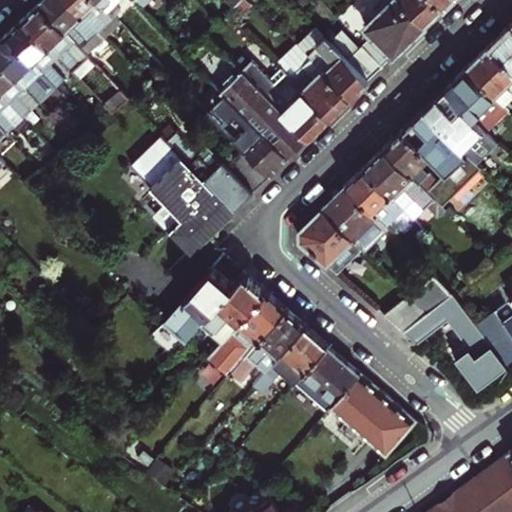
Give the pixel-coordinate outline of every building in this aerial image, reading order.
[(99,32),(68,0),(43,0),(40,3),(83,48),(99,32)] [(68,0),(99,32),(115,17),(97,0),(68,0)] [(134,0),(133,0),(97,0),(115,17),(162,65),(176,52),(182,58),(186,54),(134,0)] [(426,26),(400,0),(395,0),(365,28),(373,37),(363,47),(382,67),(404,47),(426,26)] [(444,9),(434,0),(400,0),(426,26),(434,18),(444,9)] [(434,0),(444,9),(452,0),(434,0)] [(83,48),(40,3),(33,10),(24,19),(66,64),(83,48)] [(66,64),(24,19),(18,24),(8,33),(50,78),(66,64)] [(216,35),(223,43),(237,30),(229,22),(216,35)] [(367,82),(347,61),(315,27),(296,45),(349,100),(359,90),(367,82)] [(511,27),(502,36),(490,47),(511,70),(511,27)] [(0,40),(0,58),(19,78),(33,94),(50,78),(8,33),(0,40)] [(349,100),(296,45),(277,63),(292,78),(330,118),(340,108),(349,100)] [(382,67),(363,47),(347,61),(367,82),(375,75),(382,67)] [(511,81),(511,70),(490,47),(479,58),(468,68),(496,97),(511,81)] [(330,118),(292,78),(280,90),(244,54),(233,62),(237,66),(307,139),(319,128),(330,118)] [(0,90),(3,94),(16,108),(25,100),(12,85),(19,78),(0,58),(0,90)] [(215,87),(217,89),(286,160),(295,151),(307,139),(237,66),(215,87)] [(448,88),(490,132),(511,112),(496,97),(468,68),(456,80),(448,88)] [(435,100),(424,110),(477,164),(499,143),(490,132),(448,88),(435,100)] [(217,89),(200,106),(244,152),(268,177),(277,168),(286,160),(217,89)] [(0,96),(3,94),(0,90),(0,123),(8,116),(0,105),(0,96)] [(97,127),(76,105),(60,122),(79,142),(97,127)] [(156,133),(131,106),(101,136),(151,186),(138,199),(191,252),(204,238),(213,230),(232,211),(165,142),(156,133)] [(403,131),(429,158),(445,174),(460,190),(482,169),(477,164),(424,110),(414,120),(403,131)] [(165,142),(174,133),(166,124),(156,133),(165,142)] [(394,140),(384,149),(442,208),(460,190),(445,174),(437,182),(420,167),(429,158),(403,131),(394,140)] [(227,167),(206,145),(196,155),(174,133),(165,142),(232,211),(243,201),(252,192),(227,167)] [(373,159),(364,168),(416,221),(428,209),(440,220),(446,212),(442,208),(384,149),(373,159)] [(244,152),(227,167),(252,192),(259,185),(268,177),(244,152)] [(416,221),(364,168),(355,177),(347,184),(386,226),(398,215),(410,227),(416,221)] [(321,209),(359,247),(361,249),(386,226),(347,184),(333,198),(321,209)] [(300,241),(334,271),(359,247),(321,209),(312,218),(300,230),(300,241)] [(428,209),(416,221),(427,232),(440,220),(428,209)] [(209,269),(165,322),(160,326),(181,345),(200,323),(231,288),(232,286),(220,278),(209,269)] [(200,323),(220,341),(264,291),(254,282),(244,273),(232,286),(231,288),(200,323)] [(434,277),(408,298),(425,316),(452,295),(434,277)] [(220,366),(229,374),(285,310),(275,301),(264,291),(220,341),(231,351),(220,366)] [(490,380),(506,368),(452,295),(425,316),(413,325),(424,339),(452,319),(472,343),(454,356),(478,389),(490,380)] [(408,298),(382,315),(403,333),(413,325),(425,316),(408,298)] [(511,301),(495,314),(511,338),(511,301)] [(285,310),(229,374),(237,381),(251,365),(262,373),(303,326),(294,317),(285,310)] [(403,333),(415,345),(424,339),(413,325),(403,333)] [(303,326),(262,373),(251,386),(260,393),(279,372),(293,385),(300,377),(327,347),(314,335),(303,326)] [(332,405),(358,375),(340,359),(327,347),(300,377),(332,405)] [(386,453),(414,425),(384,398),(358,375),(332,405),(330,407),(386,453)] [(300,377),(293,385),(327,411),(330,407),(332,405),(300,377)] [(511,511),(511,452),(510,450),(501,456),(438,502),(424,511),(511,511)] [(276,511),(269,502),(254,511),(276,511)]
